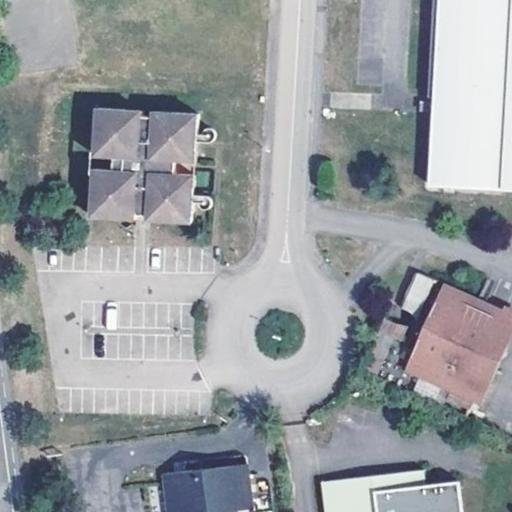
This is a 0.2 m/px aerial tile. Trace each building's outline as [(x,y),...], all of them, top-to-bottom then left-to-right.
[(511,0),(434,0),(429,107),(436,107),(432,193),(511,198),(511,0)] [(198,158),(200,113),(157,109),(157,115),(145,114),(145,109),(98,107),(95,152),(114,153),(113,168),(94,167),(91,216),(139,219),(140,216),(152,216),(152,220),(195,222),(197,173),(179,171),(180,158),(198,158)] [(504,309),(446,282),(406,370),(482,404),(511,338),(511,308),(506,305),(504,309)] [(253,509),(247,464),(165,474),(169,511),(234,511),(253,509)] [(436,511),(433,486),(431,471),(329,482),(332,511),(436,511)] [(433,486),(436,511),(472,511),(469,482),(433,486)]
